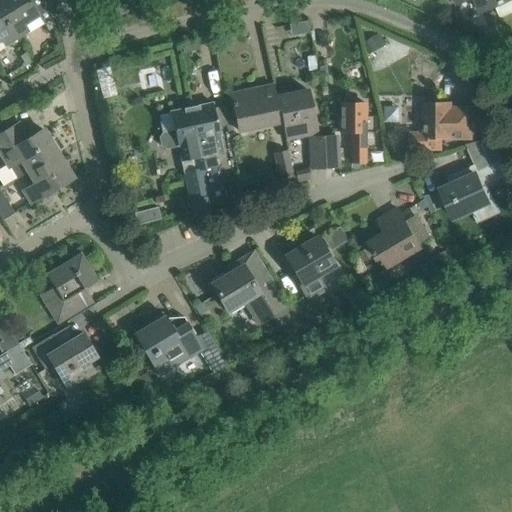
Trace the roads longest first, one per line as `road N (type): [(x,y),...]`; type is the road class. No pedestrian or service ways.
road 1 (unclassified): [(42,511),(176,431),(511,274)]
road 2 (residential): [(76,53),(225,14),(323,1),(488,48)]
road 3 (residential): [(96,210),(138,283),(284,209),(409,165)]
road 4 (residential): [(96,210),(98,162),(76,53)]
